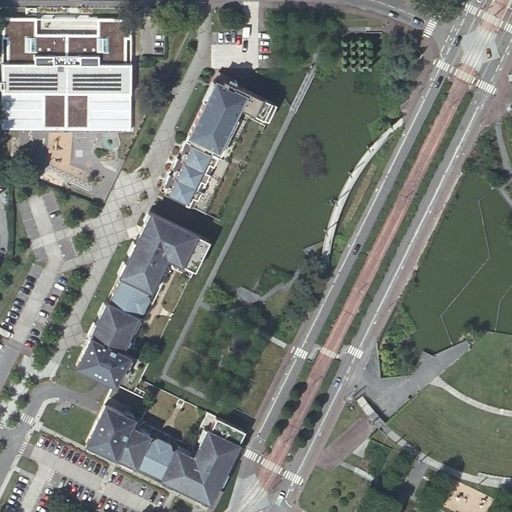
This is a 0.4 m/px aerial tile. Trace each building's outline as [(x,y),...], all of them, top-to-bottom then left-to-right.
[(35,18),(3,18),(3,37),(8,37),(7,63),(2,63),(2,91),(43,91),(42,127),(88,128),(89,92),(127,93),(128,64),(123,64),(124,38),(129,38),(130,19),(97,19),(97,34),(35,34),(35,18)] [(168,181),(162,192),(187,204),(191,196),(196,198),(200,190),(195,188),(199,180),(204,182),(208,173),(204,171),(208,163),(212,165),(216,156),(209,153),(212,147),(217,149),(238,106),(267,120),(275,103),(269,101),(233,83),(234,80),(218,72),(192,125),(188,134),(190,135),(187,141),(187,142),(185,147),(179,159),(177,164),(171,175),(168,181)] [(85,176),(86,164),(41,162),(40,176),(73,178),(74,175),(85,176)] [(205,245),(208,240),(149,212),(147,215),(118,276),(119,276),(107,303),(106,302),(75,366),(114,385),(120,372),(127,375),(134,360),(120,352),(136,318),(134,317),(147,290),(149,291),(165,257),(193,271),(205,245)] [(159,479),(208,502),(226,466),(243,430),(215,416),(208,430),(206,429),(192,457),(174,448),(173,450),(147,437),(148,436),(127,426),(131,418),(103,404),(84,442),(133,466),(133,465),(160,478),(159,479)]
